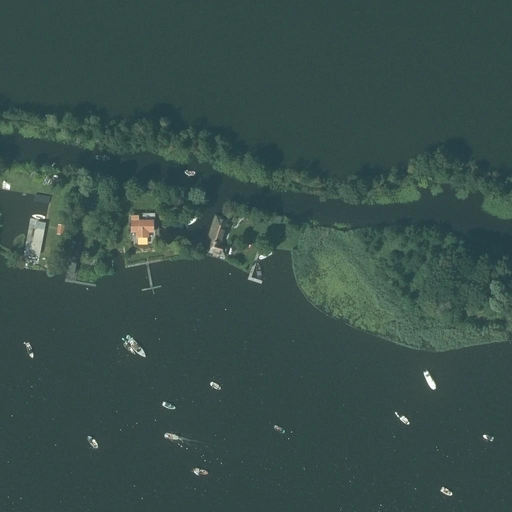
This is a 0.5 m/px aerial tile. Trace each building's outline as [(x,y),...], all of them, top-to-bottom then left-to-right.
[(280,224),(282,218),(275,216),(273,222),(280,224)] [(139,223),(139,217),(132,217),(132,234),(137,234),(137,239),(150,239),(151,234),(155,234),(155,223),(139,223)] [(227,228),(229,223),(215,219),(208,242),(213,244),(211,251),(225,256),(228,247),(221,245),(226,228),(227,228)] [(46,223),(36,221),(31,254),(40,256),(46,223)] [(64,234),(65,227),(57,225),(56,233),(64,234)] [(81,242),(73,240),(66,272),(74,273),(81,242)]
